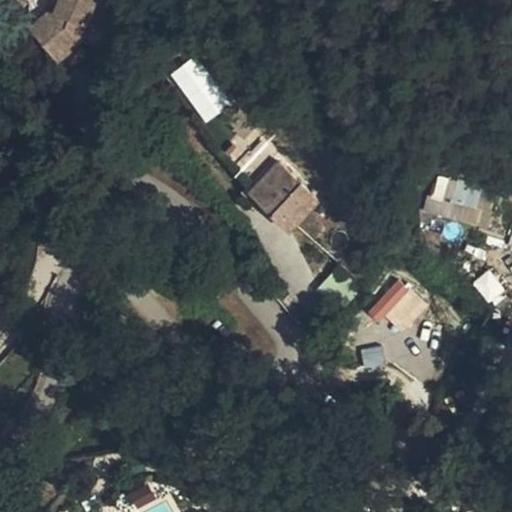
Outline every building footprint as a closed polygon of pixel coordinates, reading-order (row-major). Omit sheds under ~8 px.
[(62,0),(58,12),(52,10),(34,25),(60,59),(83,41),(89,24),(101,29),(107,14),(94,8),(97,0),(62,0)] [(112,1),(109,0),(97,0),(94,8),(107,14),(112,1)] [(205,122),(230,103),(194,55),(169,74),(205,122)] [(290,231),(320,201),(281,163),(251,193),(290,231)] [(433,175),(426,214),(476,223),(483,184),(433,175)] [(366,284),(344,264),(322,290),(344,310),(366,284)] [(369,311),(402,335),(427,301),(394,277),(369,311)]
